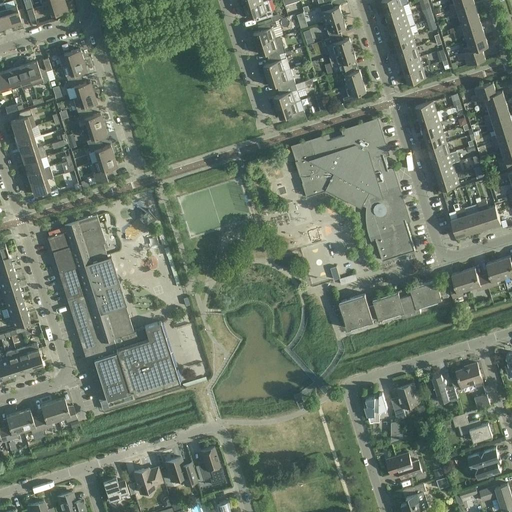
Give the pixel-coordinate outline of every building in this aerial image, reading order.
[(65,0),(59,0),(48,4),(51,14),(68,9),(65,0)] [(266,0),(263,1),(245,7),(249,17),(255,15),(257,21),(273,16),(268,0),(266,0)] [(381,0),(385,11),(403,5),(409,3),(408,0),(381,0)] [(429,2),(427,0),(419,0),(422,10),(431,8),(429,2)] [(449,5),(451,10),(475,2),(474,0),(454,0),(455,3),(449,5)] [(4,2),(0,2),(0,25),(1,28),(11,24),(6,8),(4,2)] [(322,11),(325,22),(343,16),(340,6),(333,8),(332,2),(320,6),(322,11)] [(458,12),(460,18),(478,13),(475,2),(451,10),(452,14),(458,12)] [(16,5),(6,8),(11,24),(22,21),(16,5)] [(385,11),(388,21),(406,15),(403,5),(385,11)] [(27,9),(30,21),(36,19),(32,8),(27,9)] [(456,27),(457,31),(482,24),(478,13),(460,18),(462,25),(456,27)] [(388,21),(392,31),(410,26),(406,15),(388,21)] [(329,33),(330,38),(342,34),(340,29),(346,27),(343,16),(325,22),(329,33)] [(254,33),(257,43),(275,38),(272,27),(277,26),(275,20),(258,25),(260,31),(254,33)] [(465,34),(467,40),(485,35),(482,24),(457,31),(459,36),(465,34)] [(392,31),(395,42),(413,36),(410,26),(392,31)] [(332,43),(335,54),(353,48),(350,37),(343,39),(342,34),(330,38),(325,40),(326,45),(332,43)] [(458,54),(458,55),(489,45),(485,35),(467,40),(469,47),(463,49),(464,52),(458,54)] [(395,42),(398,52),(416,46),(413,36),(395,42)] [(268,57),(285,52),(286,52),(284,46),(278,48),(275,38),(257,43),(260,54),(267,52),(268,57)] [(457,63),(453,44),(447,46),(451,65),(457,63)] [(489,45),(458,55),(459,59),(466,57),(468,64),(486,59),(482,48),(489,46),(489,45)] [(398,52),(402,62),(420,56),(416,46),(398,52)] [(64,53),(67,64),(84,59),(80,48),(64,53)] [(335,71),(340,70),(352,66),(350,61),(356,59),(353,48),(335,54),(330,55),(335,71)] [(267,75),(290,68),(285,52),(268,57),(270,63),(264,65),(267,75)] [(49,56),(52,66),(57,64),(53,55),(49,56)] [(402,62),(405,72),(423,67),(420,56),(402,62)] [(43,59),(46,68),(46,71),(52,69),(48,57),(43,59)] [(66,76),(68,81),(80,78),(78,72),(87,70),(84,59),(67,64),(70,74),(66,76)] [(37,60),(26,64),(31,80),(33,85),(43,81),(44,82),(50,80),(46,71),(46,68),(40,70),(37,60)] [(329,63),(322,64),(324,73),(331,72),(329,63)] [(26,64),(16,67),(21,83),(31,80),(26,64)] [(340,70),(346,86),(363,80),(360,69),(353,71),(352,66),(340,70)] [(16,67),(6,70),(11,87),(21,83),(16,67)] [(423,67),(405,72),(408,83),(426,77),(423,67)] [(277,84),(279,89),(296,84),(291,68),(290,68),(267,75),(271,86),(277,84)] [(0,90),(11,87),(6,70),(0,72),(0,90)] [(74,86),(77,96),(94,91),(90,80),(81,83),(80,78),(68,81),(70,87),(74,86)] [(363,80),(346,86),(349,96),(343,98),(345,103),(362,98),(360,93),(367,91),(363,80)] [(274,96),(277,107),(301,100),(298,90),(307,87),(305,81),(296,84),(279,89),(280,94),(274,96)] [(471,96),(472,100),(503,91),(503,90),(496,92),(493,81),(475,87),(477,94),(471,96)] [(73,97),(78,113),(90,110),(88,104),(97,102),(94,91),(77,96),(73,97)] [(486,101),(488,107),(506,102),(503,91),(472,100),(473,101),(479,99),(480,103),(486,101)] [(301,100),(277,107),(281,118),(287,116),(289,121),(306,116),(301,100)] [(415,106),(419,117),(437,111),(433,100),(415,106)] [(484,116),(486,120),(510,113),(506,102),(488,107),(491,114),(484,116)] [(18,109),(16,103),(5,107),(7,113),(18,109)] [(14,132),(31,126),(36,125),(31,108),(19,112),(21,118),(11,121),(14,132)] [(84,118),(88,128),(104,123),(101,112),(91,115),(90,110),(78,113),(80,119),(84,118)] [(419,117),(422,127),(440,121),(437,111),(419,117)] [(493,123),(495,129),(511,123),(511,119),(510,113),(486,120),(487,125),(493,123)] [(376,121),(344,131),(345,134),(330,139),(329,136),(295,147),(299,159),(295,160),(300,175),(302,176),(304,181),(302,182),(307,196),(330,189),(330,188),(361,203),(367,206),(366,207),(366,208),(366,217),(367,224),(368,230),(369,235),(372,240),(376,238),(383,260),(415,250),(405,219),(407,218),(391,169),(388,170),(383,154),(386,153),(376,121)] [(422,127),(425,137),(443,132),(440,121),(422,127)] [(87,140),(88,145),(100,142),(98,136),(107,134),(104,123),(88,128),(91,138),(87,140)] [(491,138),(493,142),(511,135),(511,123),(495,129),(497,136),(491,138)] [(14,132),(18,142),(34,137),(31,126),(14,132)] [(68,130),(72,140),(76,138),(72,128),(68,130)] [(80,132),(81,138),(90,136),(88,130),(80,132)] [(425,137),(429,148),(447,142),(443,132),(425,137)] [(500,144),(502,151),(511,147),(511,135),(493,142),(494,146),(500,144)] [(18,142),(21,152),(37,147),(34,137),(18,142)] [(94,150),(98,160),(114,155),(111,144),(102,147),(100,142),(88,145),(90,151),(94,150)] [(450,152),(447,142),(429,148),(432,158),(450,152)] [(24,163),(41,157),(46,156),(43,145),(37,147),(21,152),(24,163)] [(511,147),(502,151),(504,157),(498,159),(501,170),(511,166),(511,160),(511,147)] [(457,150),(450,152),(432,158),(435,168),(453,163),(460,160),(457,150)] [(114,155),(98,160),(91,162),(95,172),(93,173),(97,182),(111,177),(108,168),(118,166),(114,155)] [(24,163),(28,173),(44,168),(41,157),(24,163)] [(456,173),(453,163),(435,168),(438,179),(456,173)] [(31,183),(47,178),(53,176),(50,166),(44,168),(28,173),(31,183)] [(510,176),(511,181),(511,170),(502,174),(504,178),(510,176)] [(456,173),(438,179),(442,189),(460,184),(456,173)] [(47,178),(31,183),(34,194),(51,189),(47,178)] [(487,201),(482,202),(490,226),(501,223),(496,205),(489,207),(487,201)] [(480,210),(473,212),(479,230),(490,226),(482,202),(478,203),(480,210)] [(465,208),(460,209),(468,233),(479,230),(473,212),(467,214),(465,208)] [(468,233),(460,209),(456,210),(458,217),(451,219),(457,237),(468,233)] [(97,213),(78,219),(64,224),(66,230),(48,236),(52,251),(53,251),(59,271),(81,340),(83,340),(86,350),(84,351),(99,400),(106,398),(107,399),(131,392),(130,389),(132,389),(134,395),(180,381),(161,321),(145,326),(145,327),(134,331),(112,261),(110,254),(107,255),(103,242),(106,242),(97,213)] [(0,244),(0,255),(8,253),(5,243),(0,244)] [(0,255),(0,266),(12,263),(8,253),(0,255)] [(511,260),(510,255),(498,259),(504,277),(511,275),(511,277),(511,260)] [(490,273),(484,275),(488,287),(499,284),(497,279),(504,277),(498,259),(487,263),(490,273)] [(0,266),(0,276),(15,272),(12,263),(0,266)] [(476,266),(464,270),(469,288),(476,286),(478,291),(488,287),(484,275),(479,277),(476,266)] [(469,288),(464,270),(452,274),(455,284),(449,286),(453,298),(464,295),(462,290),(469,288)] [(0,276),(0,284),(1,287),(18,282),(15,272),(0,276)] [(339,279),(341,284),(357,279),(355,274),(339,279)] [(365,293),(339,301),(348,328),(352,327),(370,321),(370,322),(383,317),(401,311),(401,312),(402,311),(403,316),(421,311),(420,306),(449,297),(444,282),(438,284),(436,279),(410,287),(411,288),(399,292),(399,291),(373,299),(375,305),(369,307),(365,293)] [(1,287),(4,297),(21,292),(18,282),(1,287)] [(4,297),(7,307),(24,301),(21,292),(4,297)] [(7,307),(10,316),(27,311),(24,301),(7,307)] [(27,311),(10,316),(13,327),(30,321),(27,311)] [(37,343),(26,346),(33,368),(44,364),(41,356),(42,356),(41,350),(39,350),(37,343)] [(26,346),(16,349),(23,371),(33,368),(26,346)] [(6,353),(7,358),(13,374),(23,371),(16,349),(6,353)] [(7,358),(0,359),(0,370),(2,378),(13,374),(7,358)] [(476,387),(484,384),(483,380),(477,362),(469,365),(470,367),(458,371),(459,375),(458,376),(459,378),(460,377),(463,386),(475,382),(476,387)] [(433,378),(426,381),(429,391),(430,391),(430,401),(437,401),(436,391),(437,391),(441,402),(450,399),(450,400),(459,400),(455,386),(444,387),(444,385),(445,385),(446,384),(447,383),(447,382),(446,381),(445,380),(443,380),(442,374),(433,377),(433,378)] [(393,403),(398,419),(406,416),(404,407),(420,402),(414,383),(397,388),(401,401),(393,403)] [(368,405),(364,406),(368,416),(369,416),(370,422),(380,422),(380,410),(388,408),(383,392),(380,393),(380,396),(375,396),(366,399),(368,405)] [(487,393),(486,393),(475,397),(478,408),(491,404),(487,393)] [(65,397),(53,400),(58,418),(65,416),(67,421),(77,417),(73,405),(68,407),(65,397)] [(44,415),(38,416),(42,429),(53,425),(51,421),(58,418),(53,400),(41,404),(44,415)] [(30,408),(18,411),(24,429),(31,427),(32,432),(42,429),(38,416),(33,418),(30,408)] [(9,426),(4,427),(8,440),(18,436),(17,432),(24,429),(18,411),(6,415),(9,426)] [(469,422),(466,412),(452,416),(456,426),(459,425),(462,434),(471,432),(474,441),(493,435),(489,422),(478,425),(477,420),(469,422)] [(393,441),(391,442),(404,438),(398,420),(391,422),(391,436),(392,436),(393,441)] [(198,462),(204,479),(213,477),(210,468),(220,465),(214,446),(201,450),(204,461),(198,462)] [(476,470),(478,478),(489,474),(490,474),(492,470),(496,472),(502,470),(499,462),(501,462),(500,458),(498,459),(497,455),(499,454),(497,447),(485,450),(484,450),(482,454),(478,452),(468,456),(470,461),(478,466),(476,470)] [(402,478),(402,479),(423,472),(419,460),(412,462),(409,452),(387,459),(392,474),(400,472),(402,473),(403,472),(405,477),(402,478)] [(180,477),(183,485),(198,480),(194,468),(185,470),(181,456),(166,461),(172,480),(180,477)] [(448,462),(440,465),(443,473),(450,470),(448,462)] [(134,471),(141,492),(155,488),(154,484),(162,481),(158,466),(145,471),(144,468),(134,471)] [(103,481),(109,500),(113,499),(117,501),(119,497),(129,494),(125,480),(118,482),(116,477),(103,481)] [(426,490),(424,482),(403,489),(405,497),(407,496),(408,501),(402,504),(404,511),(416,511),(416,510),(429,506),(424,491),(426,490)] [(496,485),(480,490),(483,500),(498,495),(503,511),(511,507),(511,495),(508,483),(496,486),(496,485)] [(71,511),(73,511),(86,511),(82,498),(75,500),(72,491),(58,495),(63,511),(71,511)] [(473,498),(476,511),(477,511),(485,510),(481,496),(473,498)] [(54,511),(54,510),(48,511),(47,511),(44,500),(27,505),(29,511),(54,511)] [(231,511),(227,500),(216,503),(219,511),(231,511)]
